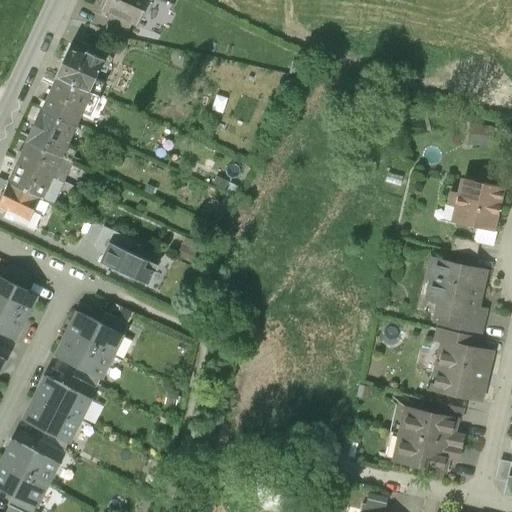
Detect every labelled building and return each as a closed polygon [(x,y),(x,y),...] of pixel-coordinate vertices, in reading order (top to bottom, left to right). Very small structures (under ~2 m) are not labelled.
[(147,0),(106,0),(103,9),(111,13),(107,20),(123,28),(127,20),(136,24),(147,0)] [(73,45),(59,76),(90,90),(104,60),(73,45)] [(59,76),(44,108),(78,124),(93,92),(90,90),(59,76)] [(63,157),(78,124),(44,108),(28,141),(63,157)] [(492,128),(471,126),(470,145),(491,146),(492,128)] [(511,129),(510,128),(503,134),(511,142),(511,129)] [(73,162),(63,157),(28,141),(19,161),(64,182),(73,162)] [(19,161),(9,182),(41,197),(54,203),(64,182),(19,161)] [(389,174),(386,182),(400,187),(403,179),(389,174)] [(506,190),(463,179),(459,195),(451,193),(448,206),(457,208),(453,222),(477,228),(495,232),(506,190)] [(35,210),(41,197),(9,182),(0,201),(0,207),(29,221),(35,210)] [(47,216),(54,203),(41,197),(35,210),(47,216)] [(109,242),(131,252),(136,241),(103,226),(95,245),(103,255),(109,242)] [(497,233),(495,232),(477,228),(473,243),(480,245),(494,248),(497,233)] [(477,258),(480,245),(473,243),(455,238),(451,251),(477,258)] [(100,262),(147,284),(157,264),(131,252),(109,242),(103,255),(100,262)] [(488,271),(434,258),(429,280),(432,281),(428,299),(440,301),(437,317),(441,318),(439,328),(470,335),(482,337),(488,310),(480,308),(488,271)] [(0,276),(0,304),(28,319),(39,297),(0,276)] [(0,331),(17,341),(28,319),(0,304),(0,331)] [(78,313),(67,333),(110,356),(121,336),(78,313)] [(436,339),(442,341),(467,346),(470,335),(439,328),(436,339)] [(100,376),(110,356),(67,333),(57,353),(100,376)] [(494,353),(467,346),(442,341),(431,389),(483,401),(494,353)] [(47,379),(36,399),(77,420),(88,400),(47,379)] [(371,387),(360,385),(357,397),(368,400),(371,387)] [(67,440),(77,420),(36,399),(26,418),(67,440)] [(439,403),(437,414),(459,419),(463,420),(465,410),(439,403)] [(408,407),(401,434),(463,449),(466,437),(456,434),(459,419),(437,414),(408,407)] [(460,461),(463,449),(401,434),(394,461),(447,474),(450,459),(460,461)] [(15,442),(4,463),(46,484),(56,464),(15,442)] [(511,478),(508,477),(510,468),(511,464),(499,461),(495,480),(505,483),(502,498),(511,500),(511,478)] [(389,471),(390,464),(381,462),(379,468),(389,471)] [(0,485),(35,504),(46,484),(4,463),(0,470),(0,485)]
